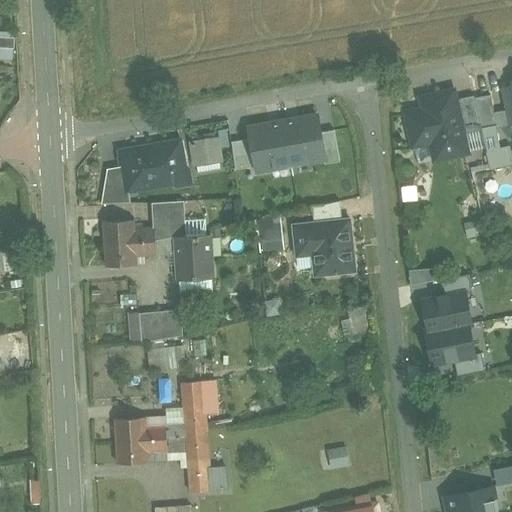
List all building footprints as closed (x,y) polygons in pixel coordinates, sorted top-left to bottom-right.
[(511,86),(506,87),(510,109),(496,111),(498,122),(511,119),(511,86)] [(455,90),(424,97),(427,108),(409,112),(416,143),(428,141),(443,150),(444,156),(469,150),(465,133),(457,98),(455,90)] [(493,93),(477,96),(484,129),(499,127),(498,122),(496,111),(493,93)] [(477,94),(457,98),(465,133),(484,129),(477,96),(477,94)] [(319,121),(252,133),(253,141),(258,168),(259,176),(327,163),(321,134),(319,121)] [(336,131),(321,134),(327,163),(328,168),(343,165),(336,131)] [(219,138),(195,142),(199,162),(222,158),(219,138)] [(182,139),(122,150),(125,165),(129,190),(130,190),(177,181),(175,171),(176,169),(187,167),(182,139)] [(258,168),(253,141),(233,144),(237,172),(258,168)] [(410,148),(415,160),(427,155),(422,143),(410,148)] [(511,148),(511,146),(489,151),(493,166),(511,162),(511,148)] [(125,165),(109,167),(103,203),(132,201),(130,190),(129,190),(125,165)] [(187,167),(176,169),(175,171),(177,181),(178,186),(195,183),(191,166),(187,167)] [(186,200),(154,202),(155,226),(157,226),(157,240),(178,235),(208,234),(207,218),(187,219),(186,200)] [(342,200),(315,206),(316,221),(344,218),(342,200)] [(256,250),(280,249),(278,215),(254,216),(256,250)] [(316,221),(297,224),(297,223),(295,223),(295,225),(296,225),(297,241),(297,243),(299,243),(299,242),(314,241),(317,272),(317,274),(319,274),(319,273),(356,269),(356,270),(358,270),(358,268),(357,268),(352,219),(352,217),(350,217),(350,218),(344,218),(316,221)] [(136,218),(105,220),(107,242),(157,240),(157,226),(155,226),(154,226),(137,227),(136,218)] [(208,234),(178,235),(157,240),(158,253),(179,252),(181,278),(214,276),(211,234),(208,234)] [(157,240),(107,242),(108,265),(138,263),(138,255),(158,253),(157,240)] [(406,282),(429,279),(426,265),(404,269),(406,282)] [(445,295),(465,291),(472,290),(469,273),(442,279),(445,295)] [(431,331),(469,324),(472,323),(465,291),(445,295),(425,300),(431,331)] [(183,308),(141,312),(143,341),(185,335),(183,308)] [(474,354),(469,324),(431,331),(429,332),(435,362),(455,358),(474,354)] [(169,346),(149,349),(152,370),(172,367),(169,346)] [(474,354),(455,358),(458,375),(485,369),(482,353),(474,354)] [(425,364),(426,376),(452,374),(451,362),(425,364)] [(147,416),(117,418),(118,440),(169,437),(209,428),(215,428),(214,422),(208,422),(204,379),(184,381),(186,400),(180,401),(181,407),(186,407),(188,423),(168,423),(168,415),(147,416)] [(209,428),(169,437),(118,440),(120,463),(150,461),(170,460),(169,451),(189,450),(192,491),(230,488),(228,466),(212,467),(209,428)] [(344,446),(326,447),(327,465),(345,464),(344,446)] [(490,483),(511,480),(511,463),(488,466),(490,483)] [(445,511),(502,511),(496,484),(442,495),(445,511)] [(193,511),(193,503),(157,506),(157,511),(193,511)] [(378,511),(376,503),(332,511),(378,511)]
